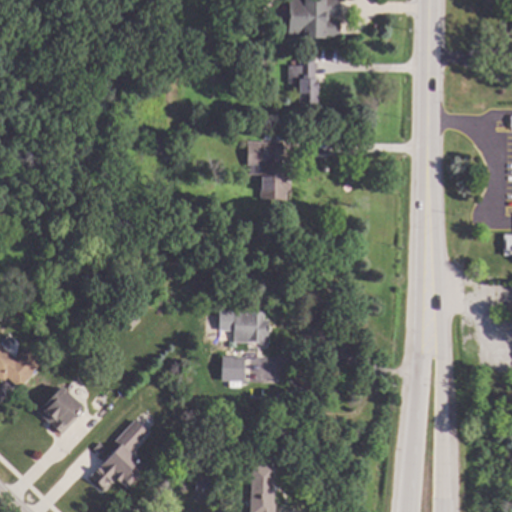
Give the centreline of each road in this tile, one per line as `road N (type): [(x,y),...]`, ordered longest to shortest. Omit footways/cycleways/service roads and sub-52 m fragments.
road 1 (primary): [(443,511),(445,431),(425,213)]
road 2 (primary): [(425,213),(403,511)]
road 3 (primary): [(428,0),(425,213)]
